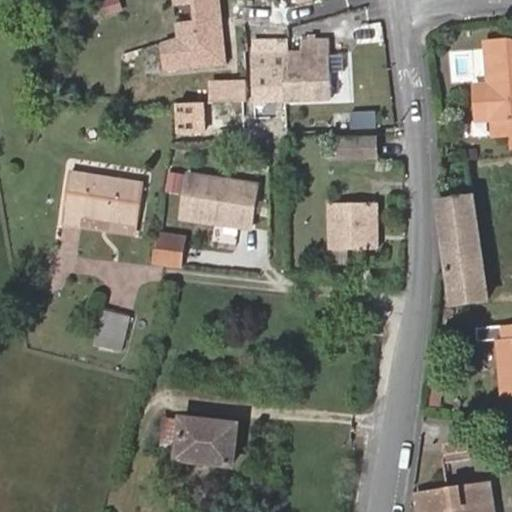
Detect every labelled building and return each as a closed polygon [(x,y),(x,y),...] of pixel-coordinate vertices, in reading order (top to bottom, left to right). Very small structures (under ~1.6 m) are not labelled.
[(174,0),(175,5),(195,3),(197,23),(177,25),(179,39),(164,44),(167,70),(227,64),(220,0),(174,0)] [(318,15),(314,0),(307,0),(290,5),(294,22),(318,15)] [(124,13),(120,1),(108,5),(112,17),(124,13)] [(250,39),(250,50),(275,51),(276,41),(250,39)] [(511,42),(508,42),(484,44),(487,83),(490,117),(491,134),(508,133),(511,132),(511,42)] [(288,54),(285,99),(331,96),(329,52),(288,54)] [(252,55),(255,100),(285,99),(288,54),(252,55)] [(487,83),(473,84),(476,119),(490,117),(487,83)] [(168,104),(175,104),(200,103),(200,89),(169,90),(168,104)] [(367,108),(350,109),(350,127),(368,126),(367,108)] [(372,140),(332,141),(332,161),(372,160),(372,140)] [(256,178),(187,171),(182,213),(252,221),(256,178)] [(63,223),(80,225),(81,216),(136,223),(142,184),(71,174),(63,223)] [(475,194),(436,200),(453,306),(492,300),(475,194)] [(332,205),(332,249),(379,249),(379,204),(332,205)] [(81,216),(80,225),(134,233),(136,223),(81,216)] [(129,314),(103,307),(96,332),(123,339),(129,314)] [(478,340),(495,339),(500,395),(511,393),(511,324),(478,328),(478,340)] [(161,447),(175,448),(178,420),(164,418),(161,447)] [(178,420),(175,448),(173,459),(231,466),(236,424),(178,418),(178,420)] [(417,495),(419,511),(495,511),(491,483),(417,495)]
